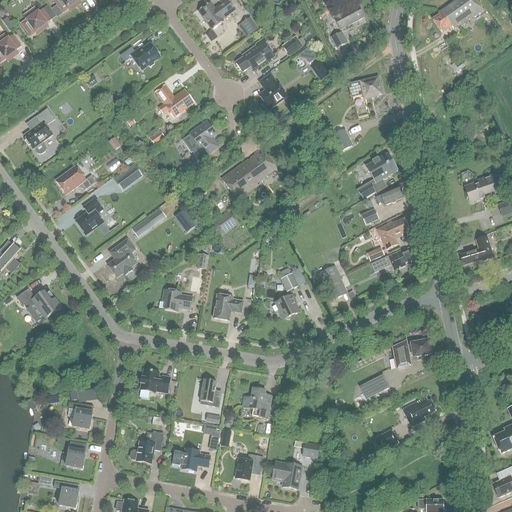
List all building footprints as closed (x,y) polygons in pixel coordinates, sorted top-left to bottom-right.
[(57,0),(55,2),(58,6),(63,13),(81,0),(57,0)] [(484,12),(475,0),(452,0),(454,2),(438,13),(440,16),(432,21),(442,35),(452,28),(453,30),(458,27),(458,28),(472,18),(473,20),(484,12)] [(211,5),(199,13),(212,32),(224,23),(222,21),(236,11),(228,1),(215,10),(211,5)] [(58,6),(51,11),(56,18),(57,20),(64,15),(63,13),(58,6)] [(344,14),(344,13),(340,6),(330,12),(333,19),(340,32),(352,25),(353,27),(356,28),(360,26),(362,26),(365,25),(366,23),(358,7),(344,14)] [(48,7),(44,10),(39,14),(35,9),(24,17),(27,22),(22,26),(31,37),(56,18),(51,11),(48,7)] [(10,31),(14,27),(7,17),(2,21),(10,31)] [(258,29),(250,18),(241,24),(249,35),(258,29)] [(347,44),(341,33),(330,38),(337,50),(347,44)] [(13,37),(9,40),(5,36),(0,39),(0,62),(1,64),(22,48),(13,37)] [(281,47),(289,57),(302,47),(294,37),(281,47)] [(254,73),(276,58),(263,41),(256,45),(257,47),(243,57),(244,59),(236,65),(243,74),(251,68),(254,73)] [(155,65),(154,64),(161,59),(151,45),(137,56),(132,49),(121,57),(126,64),(132,59),(142,73),(149,68),(150,69),(155,65)] [(309,49),(299,56),(301,60),(306,60),(309,65),(317,59),(309,49)] [(321,62),(311,69),(321,82),(330,75),(321,62)] [(465,64),(457,69),(454,64),(451,67),(456,74),(466,66),(465,64)] [(98,84),(93,77),(84,83),(89,90),(98,84)] [(277,85),(271,77),(260,84),(265,90),(267,92),(259,97),(267,108),(273,104),(274,106),(276,106),(287,98),(278,84),(277,85)] [(378,79),(358,84),(348,87),(351,99),(363,95),(365,100),(382,96),(378,79)] [(194,105),(188,97),(184,99),(181,95),(174,99),(165,87),(156,94),(164,106),(159,110),(163,116),(169,112),(174,120),(194,105)] [(46,148),(43,144),(53,137),(46,128),(56,121),(48,110),(36,119),(41,125),(24,138),(34,151),(37,155),(40,156),(42,156),(45,153),(46,151),(46,148)] [(128,121),(126,122),(130,128),(136,124),(132,118),(128,121)] [(190,136),(191,136),(182,142),(191,155),(193,153),(196,158),(205,151),(208,156),(219,149),(212,139),(217,136),(208,123),(190,136)] [(345,130),(332,136),(340,153),(353,147),(345,130)] [(165,139),(161,133),(155,137),(153,135),(148,139),(154,147),(165,139)] [(114,139),(108,143),(115,152),(121,147),(114,139)] [(266,178),(266,177),(276,170),(264,155),(261,158),(258,154),(222,181),(238,201),(262,183),(260,182),(266,178)] [(366,168),(376,185),(398,172),(387,155),(378,160),(378,159),(372,163),(372,164),(366,168)] [(181,184),(198,173),(190,162),(174,173),(181,184)] [(135,180),(143,176),(137,166),(129,170),(135,180)] [(86,182),(76,168),(56,183),(66,196),(76,189),(80,187),(85,193),(96,184),(92,178),(86,182)] [(133,186),(124,173),(114,181),(123,193),(133,186)] [(503,195),(497,176),(474,184),(475,186),(465,189),(466,193),(465,194),(467,200),(469,200),(470,204),(485,199),(486,201),(503,195)] [(383,184),(374,188),(376,194),(386,189),(383,184)] [(371,185),(358,193),(363,201),(376,194),(371,185)] [(396,202),(403,199),(402,195),(402,194),(401,191),(400,191),(399,188),(380,196),(381,197),(375,199),(378,206),(383,204),(385,207),(392,204),(393,205),(396,203),(396,202)] [(501,218),(511,214),(511,200),(497,206),(501,218)] [(76,224),(86,237),(103,224),(97,215),(103,211),(96,201),(84,210),(88,215),(76,224)] [(159,210),(148,219),(155,227),(166,219),(159,210)] [(240,224),(229,210),(211,224),(222,238),(240,224)] [(374,210),(360,217),(365,227),(378,220),(374,210)] [(184,212),(175,218),(187,234),(196,227),(184,212)] [(148,219),(131,231),(138,240),(155,227),(148,219)] [(409,232),(404,220),(396,224),(396,223),(388,227),(388,226),(377,231),(386,252),(398,246),(395,241),(402,237),(402,236),(409,232)] [(271,242),(278,243),(280,235),(273,234),(271,242)] [(463,266),(482,260),(483,263),(495,259),(488,236),(475,240),(479,251),(460,257),(463,266)] [(128,241),(112,252),(109,255),(114,262),(108,267),(117,280),(124,275),(125,277),(133,272),(131,270),(137,265),(130,256),(136,252),(128,241)] [(0,272),(2,274),(5,271),(11,277),(21,265),(14,260),(21,252),(13,246),(6,255),(1,251),(0,252),(0,272)] [(379,262),(374,265),(372,266),(375,273),(391,265),(394,272),(405,267),(404,264),(414,260),(409,249),(402,253),(401,252),(379,262)] [(200,269),(208,270),(209,256),(201,255),(200,269)] [(335,267),(317,275),(319,280),(322,279),(332,301),(348,294),(335,267)] [(282,279),(280,280),(287,293),(298,287),(291,274),(290,275),(282,279)] [(256,278),(250,276),(247,288),(254,289),(256,278)] [(200,293),(203,280),(194,279),(191,291),(200,293)] [(166,304),(165,312),(178,314),(179,310),(192,312),(194,299),(181,297),(181,294),(165,291),(163,303),(166,304)] [(29,292),(17,300),(21,306),(30,308),(26,310),(36,324),(44,319),(46,321),(61,309),(50,293),(46,296),(44,294),(35,300),(29,292)] [(353,292),(347,295),(351,302),(356,299),(353,292)] [(242,315),(244,303),(233,301),(234,299),(218,297),(214,320),(230,323),(231,313),(242,315)] [(300,314),(292,297),(276,305),(284,322),(300,314)] [(411,344),(411,346),(407,347),(406,343),(393,349),(397,370),(411,367),(408,355),(413,354),(414,359),(431,356),(430,347),(427,347),(426,342),(418,344),(418,343),(411,344)] [(141,392),(156,395),(156,393),(168,395),(171,380),(159,378),(160,374),(145,371),(143,379),(142,379),(141,385),(142,385),(141,392)] [(359,388),(366,401),(389,389),(382,376),(359,388)] [(201,403),(201,406),(220,410),(222,395),(215,394),(217,384),(205,382),(201,403)] [(78,403),(98,401),(97,390),(76,392),(78,403)] [(268,421),(273,397),(266,396),(266,392),(253,390),(252,400),(245,398),(243,409),(254,411),(253,418),(268,421)] [(46,398),(47,406),(60,404),(59,396),(46,398)] [(360,397),(354,400),(359,411),(365,408),(360,397)] [(436,412),(431,402),(428,403),(425,397),(418,401),(419,402),(402,411),(411,429),(426,421),(424,418),(436,412)] [(90,432),(94,408),(77,405),(77,406),(69,404),(68,410),(70,411),(69,418),(75,419),(73,429),(90,432)] [(511,419),(511,420),(511,426),(504,430),(505,433),(493,439),(500,456),(511,450),(511,407),(507,410),(511,419)] [(206,423),(219,426),(220,418),(207,416),(206,423)] [(158,418),(157,426),(166,428),(167,420),(158,418)] [(374,440),(381,454),(399,445),(391,431),(374,440)] [(221,448),(228,449),(231,433),(224,432),(221,448)] [(146,434),(145,444),(140,443),(138,452),(133,451),(130,453),(129,459),(131,461),(135,462),(135,463),(152,466),(155,452),(162,453),(165,436),(154,434),(153,435),(146,434)] [(88,447),(71,444),(66,469),(83,472),(88,447)] [(301,458),(317,460),(319,447),(303,444),(301,458)] [(200,456),(200,454),(186,451),(185,456),(183,455),(175,453),(173,467),(181,469),(181,467),(183,467),(182,471),(197,474),(198,467),(209,469),(211,458),(200,456)] [(239,461),(236,480),(250,483),(252,472),(262,473),(264,459),(249,456),(248,462),(239,461)] [(303,469),(287,466),(277,464),(273,482),(284,484),(283,489),(299,491),(303,469)] [(498,499),(511,493),(511,467),(495,475),(498,483),(492,486),(498,499)] [(51,487),(52,479),(40,477),(39,485),(51,487)] [(81,487),(64,484),(56,483),(55,489),(63,491),(60,508),(76,511),(81,487)] [(39,485),(31,484),(29,496),(38,497),(39,485)] [(443,511),(443,501),(418,501),(418,510),(426,510),(425,511),(443,511)] [(125,502),(124,505),(117,503),(115,511),(147,511),(138,510),(139,504),(125,502)] [(387,511),(400,511),(406,509),(403,503),(387,511)]
